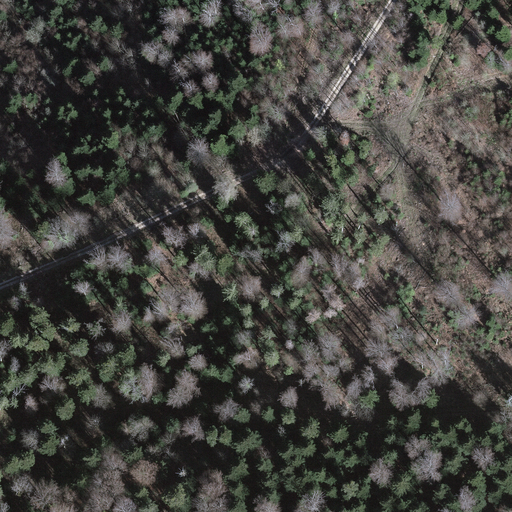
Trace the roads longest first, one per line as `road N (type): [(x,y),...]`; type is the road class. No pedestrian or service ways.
road 1 (track): [(0,352),(35,371),(274,429),(395,413),(511,412)]
road 2 (track): [(392,0),(325,120),(293,145),(0,283)]
